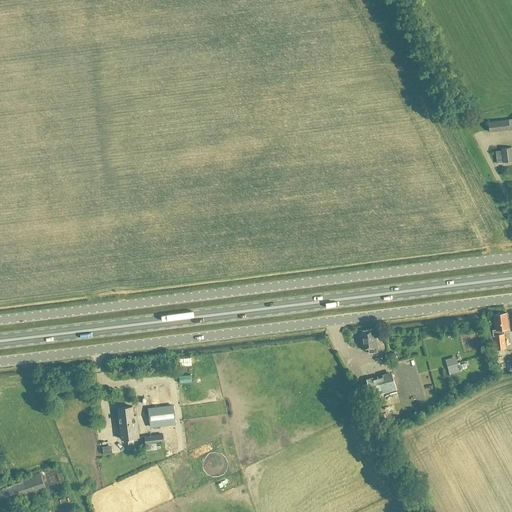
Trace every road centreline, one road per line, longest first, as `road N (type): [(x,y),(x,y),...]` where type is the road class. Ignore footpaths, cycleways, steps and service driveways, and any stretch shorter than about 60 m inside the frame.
road 1 (primary): [(511,278),(0,341)]
road 2 (unclassified): [(511,299),(0,361)]
road 3 (unclassified): [(0,319),(511,257)]
